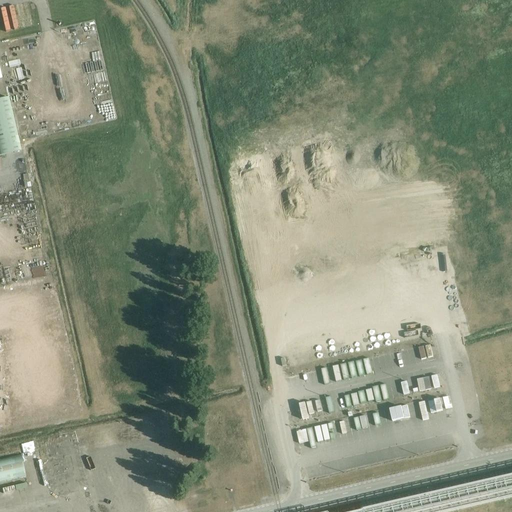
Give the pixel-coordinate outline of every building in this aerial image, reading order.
[(8,99),(0,100),(0,157),(21,153),(8,99)] [(24,256),(22,247),(15,248),(17,258),(24,256)] [(407,406),(390,409),(392,421),(409,419),(407,406)] [(320,427),(326,451),(390,437),(384,412),(320,427)] [(297,433),(300,445),(309,443),(306,430),(297,433)] [(0,463),(0,485),(25,480),(21,460),(0,463)] [(469,511),(511,502),(511,478),(364,511),(469,511)]
